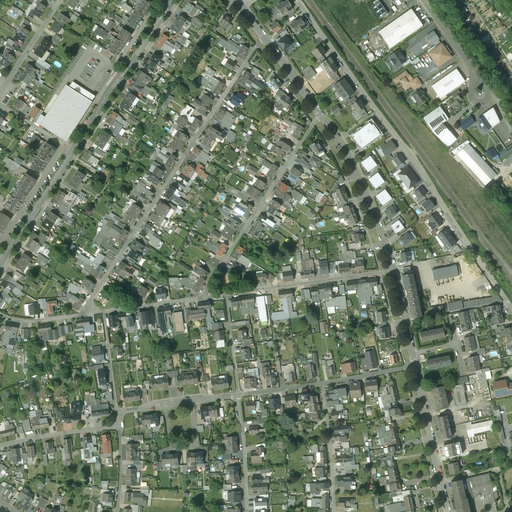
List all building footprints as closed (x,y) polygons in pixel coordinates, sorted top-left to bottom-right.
[(43,2),(40,0),(37,0),(36,3),(38,5),(35,8),(43,13),(46,7),(42,4),(43,2)] [(141,0),(140,3),(135,10),(143,16),(152,3),(152,2),(148,0),(141,0)] [(190,5),(185,1),(181,7),(186,10),(188,7),(190,5)] [(283,4),(282,3),(276,7),(282,15),(285,13),(285,14),(293,9),(287,1),(283,4)] [(379,1),(371,7),(379,20),(388,14),(379,1)] [(132,9),(121,2),(118,6),(120,7),(129,13),(132,9)] [(202,8),(194,3),(193,3),(192,2),(190,5),(195,8),(200,11),(201,8),(202,8)] [(459,15),(467,10),(464,6),(457,10),(459,15)] [(43,13),(35,8),(33,11),(32,10),(29,14),(33,17),(35,15),(39,18),(43,13)] [(411,9),(378,32),(390,49),(423,26),(411,9)] [(26,15),(18,10),(16,13),(24,18),(26,15)] [(143,16),(135,10),(129,19),(138,24),(143,16)] [(71,19),(77,22),(81,14),(76,11),(71,19)] [(60,14),(58,18),(59,18),(57,22),(63,26),(68,18),(60,14)] [(189,22),(179,15),(174,22),(182,27),(185,29),(189,22)] [(129,19),(124,16),(121,21),(126,24),(129,19)] [(224,17),(220,23),(227,28),(232,20),(225,16),(224,17)] [(202,22),(194,17),(192,20),(200,26),(201,26),(203,24),(202,23),(202,22)] [(138,24),(129,19),(126,24),(134,30),(138,24)] [(301,20),(297,23),(296,21),(290,25),(295,33),(298,31),(299,33),(306,27),(301,20)] [(106,26),(103,31),(108,34),(110,30),(112,26),(114,23),(110,21),(106,26)] [(57,22),(54,25),(53,24),(51,28),(58,33),(63,26),(57,22)] [(106,26),(102,22),(98,27),(103,31),(106,26)] [(182,27),(174,22),(170,29),(178,34),(179,32),(181,33),(184,28),(182,27)] [(27,27),(22,24),(19,28),(21,30),(19,33),(26,38),(28,35),(30,32),(25,29),(27,27)] [(103,31),(98,27),(95,33),(111,43),(114,38),(108,34),(103,31)] [(119,35),(116,39),(125,45),(131,34),(123,29),(120,33),(119,35)] [(119,35),(110,30),(108,34),(114,38),(116,39),(119,35)] [(282,39),(285,37),(289,35),(285,30),(279,34),(282,39)] [(433,32),(426,37),(431,45),(439,39),(433,32)] [(26,38),(19,33),(17,36),(15,35),(12,39),(17,42),(18,40),(23,43),(26,38)] [(168,38),(163,34),(160,40),(165,43),(166,41),(168,38)] [(187,39),(182,36),(180,39),(189,44),(190,42),(187,39)] [(278,43),(284,51),(291,45),(285,37),(282,39),(278,43)] [(116,39),(114,38),(111,43),(106,50),(116,57),(125,45),(116,39)] [(44,39),(41,43),(42,43),(40,47),(47,51),(51,44),(44,39)] [(189,44),(180,39),(178,42),(187,47),(189,44)] [(160,40),(156,45),(161,48),(163,46),(165,43),(160,40)] [(441,45),(440,42),(435,46),(436,48),(429,53),(438,67),(451,57),(449,54),(450,54),(445,47),(444,47),(442,44),(441,45)] [(248,49),(243,45),(241,48),(240,51),(245,54),(248,49)] [(40,47),(38,50),(37,49),(34,53),(42,58),(47,51),(40,47)] [(320,47),(313,52),(318,59),(323,56),(325,54),(320,47)] [(11,52),(6,49),(3,54),(5,55),(3,58),(10,63),(14,57),(9,55),(11,52)] [(406,61),(398,50),(390,56),(393,59),(391,60),(394,65),(395,64),(397,68),(402,64),(406,61)] [(238,53),(236,56),(241,59),(245,54),(240,51),(238,53)] [(161,59),(154,54),(149,61),(157,66),(161,68),(163,64),(159,62),(161,59)] [(321,63),(320,64),(323,69),(325,69),(329,74),(327,76),(329,79),(331,78),(331,77),(335,74),(334,73),(337,70),(332,63),(333,61),(330,57),(326,60),(321,63)] [(10,63),(3,58),(1,61),(0,60),(0,67),(1,67),(2,65),(7,68),(10,63)] [(409,59),(406,61),(402,64),(404,67),(412,62),(409,59)] [(233,63),(228,60),(224,66),(231,71),(236,64),(233,63)] [(149,61),(145,67),(153,72),(157,66),(149,61)] [(35,69),(27,64),(25,67),(26,68),(24,72),(35,79),(40,71),(35,68),(35,69)] [(302,71),(304,73),(305,75),(312,71),(310,68),(309,67),(302,71)] [(456,69),(431,87),(440,99),(465,82),(456,69)] [(150,78),(139,71),(134,78),(145,85),(150,78)] [(266,87),(253,78),(255,76),(251,74),(250,74),(246,71),(242,77),(247,80),(252,83),(263,91),(266,87)] [(312,71),(305,75),(308,80),(315,75),(312,71)] [(24,72),(22,75),(20,74),(18,79),(25,84),(28,80),(33,83),(35,79),(24,72)] [(405,72),(393,80),(396,84),(400,81),(403,85),(403,86),(405,90),(411,86),(414,84),(412,81),(405,72)] [(335,74),(331,77),(331,78),(335,83),(336,82),(340,79),(336,74),(335,74)] [(166,81),(157,75),(155,78),(160,81),(160,80),(164,83),(166,81)] [(247,80),(242,77),(239,82),(244,85),(246,82),(247,80)] [(282,85),(276,77),(270,81),(274,85),(273,86),(275,90),(282,85)] [(145,85),(134,78),(130,86),(147,97),(149,94),(153,97),(156,93),(145,85)] [(422,85),(417,78),(412,81),(414,84),(411,86),(414,90),(415,90),(422,85)] [(511,81),(510,78),(502,83),(505,89),(511,84),(511,81)] [(370,93),(360,79),(357,81),(367,95),(370,93)] [(211,84),(205,80),(204,82),(214,89),(216,87),(211,84)] [(338,84),(334,87),(338,91),(347,84),(344,80),(338,84)] [(217,84),(216,87),(221,90),(225,85),(219,81),(217,84)] [(347,84),(338,91),(341,96),(350,89),(347,84)] [(92,102),(66,86),(45,118),(41,115),(43,112),(40,110),(35,118),(37,120),(36,122),(66,142),(92,102)] [(221,90),(216,87),(214,89),(212,92),(218,96),(221,90)] [(350,89),(341,96),(344,100),(348,98),(354,93),(350,89)] [(458,90),(451,95),(453,98),(458,95),(460,93),(458,90)] [(417,93),(413,96),(419,105),(426,100),(420,91),(417,93)] [(136,97),(129,92),(124,99),(132,104),(136,97)] [(236,96),(233,95),(231,98),(232,99),(231,102),(229,101),(226,104),(233,108),(235,105),(237,107),(240,103),(239,102),(240,100),(241,100),(243,102),(246,98),(238,93),(236,96)] [(281,98),(275,107),(281,112),(283,110),(285,111),(287,109),(292,102),(288,100),(290,98),(287,96),(287,95),(284,93),(281,98)] [(170,94),(161,109),(165,112),(175,97),(170,94)] [(207,97),(204,95),(199,102),(208,107),(212,100),(207,97)] [(453,98),(448,102),(448,103),(449,106),(451,106),(453,109),(455,108),(456,108),(456,107),(459,105),(457,103),(461,100),(461,99),(460,97),(459,97),(458,95),(453,98)] [(17,99),(13,105),(22,111),(26,106),(27,105),(17,99)] [(132,104),(124,99),(120,106),(130,113),(134,106),(133,105),(132,104)] [(199,102),(195,99),(192,104),(204,113),(208,107),(199,102)] [(364,100),(361,101),(367,109),(370,107),(364,100)] [(359,101),(352,106),(357,113),(364,108),(359,101)] [(35,106),(33,109),(32,108),(30,111),(31,112),(29,115),(32,117),(35,118),(40,110),(35,106)] [(440,107),(423,118),(432,131),(440,125),(448,119),(440,107)] [(493,108),(482,115),(483,117),(483,116),(490,127),(491,129),(500,122),(493,108)] [(236,118),(228,113),(228,114),(221,109),(217,115),(232,124),(236,118)] [(118,115),(113,112),(109,117),(114,120),(116,118),(118,115)] [(195,119),(193,117),(192,119),(182,112),(180,115),(180,116),(197,127),(201,121),(196,118),(195,119)] [(232,124),(217,115),(214,120),(221,125),(222,124),(230,129),(233,125),(232,124)] [(305,115),(300,118),(303,123),(308,120),(305,115)] [(197,127),(180,116),(176,122),(178,124),(184,127),(186,123),(191,126),(189,129),(194,132),(197,127)] [(469,116),(457,124),(463,131),(474,123),(469,116)] [(490,127),(483,116),(483,117),(477,121),(480,125),(479,127),(481,129),(482,129),(484,131),(490,127)] [(114,120),(109,117),(106,122),(111,126),(113,123),(114,120)] [(298,126),(294,123),(293,124),(285,119),(282,122),(289,127),(300,134),(304,129),(299,125),(298,126)] [(353,134),(349,136),(361,152),(364,149),(368,145),(369,146),(375,141),(379,137),(380,138),(383,135),(371,119),(367,122),(368,123),(361,128),(360,127),(357,130),(358,131),(353,134)] [(440,125),(432,131),(446,146),(454,139),(440,125)] [(119,133),(110,127),(108,130),(117,136),(119,133)] [(225,135),(212,127),(207,135),(215,140),(216,137),(221,141),(225,135)] [(300,134),(289,127),(286,130),(293,134),(292,136),(297,139),(300,134)] [(285,131),(283,129),(278,136),(283,139),(287,132),(285,131)] [(111,136),(103,131),(99,138),(107,143),(111,136)] [(183,134),(178,131),(178,132),(174,138),(176,139),(183,143),(188,137),(183,134)] [(42,140),(34,135),(30,141),(38,147),(42,140)] [(215,140),(207,135),(201,143),(201,144),(210,149),(215,140)] [(107,143),(99,138),(95,144),(102,149),(107,143)] [(183,143),(176,139),(172,146),(175,149),(179,151),(184,144),(183,143)] [(27,145),(21,140),(18,145),(25,149),(27,145)] [(291,148),(280,140),(276,146),(285,152),(288,154),(291,148)] [(385,145),(380,148),(383,152),(382,152),(384,155),(386,157),(389,154),(397,149),(391,141),(385,145)] [(317,142),(310,146),(313,152),(315,151),(317,155),(323,151),(321,147),(320,147),(317,142)] [(47,143),(37,157),(47,163),(47,164),(57,149),(47,143)] [(210,149),(201,144),(200,146),(204,149),(208,152),(210,149)] [(496,175),(468,144),(457,154),(485,185),(496,175)] [(276,146),(275,145),(271,151),(277,156),(281,158),(285,152),(276,146)] [(489,159),(497,155),(492,147),(484,151),(489,159)] [(202,152),(196,148),(192,153),(202,159),(207,162),(210,157),(207,155),(202,152)] [(506,149),(498,153),(500,158),(511,152),(511,151),(510,148),(506,150),(506,149)] [(93,153),(88,150),(84,155),(89,159),(91,156),(93,153)] [(170,157),(160,151),(158,153),(159,154),(174,163),(177,158),(172,154),(170,157)] [(307,154),(302,151),(298,156),(304,159),(305,157),(307,154)] [(202,159),(192,153),(189,158),(194,162),(196,159),(200,162),(202,159)] [(174,163),(159,154),(157,156),(167,162),(165,165),(170,168),(174,163)] [(400,154),(393,159),(398,167),(403,163),(405,161),(400,154)] [(89,159),(84,155),(81,161),(86,164),(88,161),(89,159)] [(304,159),(298,156),(295,161),(307,169),(309,170),(313,165),(308,162),(304,159)] [(321,161),(312,156),(310,160),(308,162),(317,168),(321,161)] [(364,168),(374,161),(370,156),(366,159),(361,163),(364,168)] [(17,157),(14,162),(20,166),(23,161),(17,157)] [(37,157),(35,160),(30,157),(27,161),(32,164),(30,168),(40,174),(47,163),(37,157)] [(14,162),(8,159),(5,163),(17,171),(20,166),(14,162)] [(374,161),(364,168),(368,172),(373,169),(377,166),(374,161)] [(195,170),(187,165),(182,173),(190,178),(195,170)] [(278,168),(273,165),(271,167),(270,170),(275,173),(278,168)] [(293,167),(290,173),(298,179),(302,173),(293,167)] [(403,182),(413,175),(408,167),(401,172),(398,174),(401,178),(403,182)] [(160,170),(156,168),(152,175),(159,179),(164,172),(160,170)] [(398,174),(401,172),(400,169),(397,171),(392,175),(397,181),(401,178),(398,174)] [(275,173),(270,170),(267,175),(266,175),(271,179),(275,173)] [(85,176),(78,171),(73,178),(81,182),(85,176)] [(190,178),(182,173),(177,181),(177,182),(181,184),(185,187),(186,185),(190,178)] [(372,184),(381,178),(378,173),(374,176),(368,180),(372,184)] [(26,174),(11,196),(21,203),(36,180),(26,174)] [(152,175),(150,174),(147,179),(153,183),(157,185),(160,180),(159,179),(152,175)] [(296,177),(291,174),(287,179),(292,182),(296,177)] [(419,182),(413,175),(403,182),(406,185),(409,189),(412,187),(419,182)] [(81,182),(73,178),(69,184),(76,189),(81,182)] [(381,178),(372,184),(375,189),(381,185),(385,182),(381,178)] [(266,184),(258,179),(253,187),(261,192),(266,184)] [(146,185),(141,182),(137,186),(142,190),(144,188),(146,185)] [(286,186),(281,182),(278,188),(293,198),(300,202),(303,197),(294,191),(294,192),(290,190),(291,189),(286,186)] [(191,189),(186,185),(185,187),(181,184),(180,187),(189,193),(191,189)] [(176,189),(171,185),(168,191),(173,194),(174,192),(176,189)] [(409,189),(406,185),(402,188),(407,194),(414,189),(412,187),(409,189)] [(253,187),(251,186),(247,192),(251,195),(258,199),(262,193),(261,192),(253,187)] [(343,187),(338,189),(339,191),(336,193),(335,193),(333,193),(335,198),(337,197),(338,200),(340,199),(341,202),(345,201),(349,199),(343,187)] [(421,187),(414,193),(419,200),(424,196),(426,194),(421,187)] [(293,198),(278,188),(274,193),(286,201),(290,203),(293,198)] [(379,201),(388,194),(385,190),(381,193),(376,197),(379,201)] [(68,196),(61,191),(57,197),(63,200),(72,206),(77,199),(78,198),(77,197),(70,192),(68,196)] [(153,194),(148,191),(146,193),(142,191),(140,193),(150,199),(153,194)] [(173,194),(168,191),(164,196),(169,200),(171,197),(173,194)] [(242,193),(239,191),(238,192),(242,195),(242,196),(247,200),(249,198),(242,193)] [(247,200),(242,196),(242,195),(238,192),(236,196),(243,201),(240,206),(250,212),(253,207),(246,202),(247,200)] [(320,202),(325,194),(321,192),(316,199),(320,202)] [(150,199),(140,193),(139,196),(140,197),(138,199),(147,205),(150,199)] [(388,194),(379,201),(383,206),(388,202),(392,199),(388,194)] [(84,198),(79,195),(77,197),(78,198),(77,199),(84,203),(86,199),(84,198)] [(11,196),(10,196),(3,207),(14,215),(21,203),(11,196)] [(57,197),(54,202),(59,205),(63,200),(57,197)] [(281,205),(272,199),(269,205),(278,210),(281,205)] [(427,202),(422,205),(427,212),(434,207),(429,200),(427,202)] [(64,201),(59,210),(66,214),(67,215),(72,206),(64,201)] [(167,205),(162,202),(156,210),(165,216),(171,208),(167,205)] [(177,208),(168,202),(167,205),(171,208),(176,211),(177,208)] [(141,209),(132,203),(129,207),(127,205),(124,210),(128,212),(136,217),(141,209)] [(240,206),(237,204),(234,209),(238,211),(236,213),(240,216),(241,214),(246,217),(250,212),(240,206)] [(269,205),(265,210),(274,216),(278,210),(269,205)] [(348,206),(347,205),(343,207),(344,211),(341,213),(343,215),(354,211),(351,205),(348,206)] [(391,207),(387,210),(384,212),(390,219),(397,214),(391,207)] [(230,213),(223,209),(222,209),(220,212),(227,217),(230,213)] [(165,216),(156,210),(151,219),(156,222),(161,226),(163,227),(169,218),(165,216)] [(312,210),(308,216),(313,219),(317,213),(312,210)] [(343,215),(338,217),(340,220),(343,218),(345,221),(348,220),(350,226),(359,223),(356,217),(356,216),(354,211),(343,215)] [(58,217),(51,212),(46,219),(54,224),(58,217)] [(136,217),(128,212),(122,220),(130,226),(136,217)] [(0,213),(0,231),(2,232),(10,219),(0,213)] [(67,215),(66,214),(64,217),(69,220),(72,223),(74,220),(67,215)] [(266,218),(260,214),(257,219),(262,223),(264,220),(266,218)] [(443,224),(435,214),(432,216),(428,219),(430,222),(428,224),(433,231),(435,229),(443,224)] [(240,224),(230,218),(226,225),(235,231),(240,224)] [(54,224),(46,219),(42,226),(49,231),(54,224)] [(262,223),(257,219),(254,225),(259,228),(261,225),(262,223)] [(396,234),(404,228),(398,220),(394,224),(391,226),(396,234)] [(121,231),(108,223),(106,225),(120,234),(121,231)] [(151,227),(146,224),(143,229),(148,232),(149,230),(151,227)] [(106,225),(101,233),(106,236),(107,234),(110,236),(111,234),(117,238),(116,239),(122,243),(125,237),(120,234),(106,225)] [(226,225),(221,234),(229,239),(235,231),(226,225)] [(261,232),(253,226),(248,233),(257,239),(261,232)] [(129,232),(123,229),(121,231),(120,234),(125,237),(129,232)] [(148,232),(143,229),(139,234),(144,238),(146,235),(148,232)] [(221,235),(214,230),(213,230),(211,233),(212,233),(210,236),(212,238),(214,235),(219,238),(221,235)] [(449,234),(445,230),(437,235),(441,240),(449,234)] [(39,236),(34,233),(30,238),(35,242),(37,239),(39,236)] [(360,234),(354,235),(355,235),(356,240),(355,240),(355,243),(360,243),(364,242),(363,233),(360,234)] [(412,240),(407,233),(405,235),(398,240),(403,247),(412,240)] [(105,237),(100,234),(99,237),(97,236),(93,242),(99,247),(105,237)] [(452,239),(449,234),(441,240),(444,245),(452,239)] [(35,242),(30,238),(25,247),(36,254),(42,246),(35,242)] [(46,245),(37,239),(35,242),(42,246),(44,247),(46,245)] [(222,243),(221,246),(216,243),(212,241),(212,240),(210,239),(209,241),(210,242),(224,251),(228,246),(222,243)] [(456,244),(452,239),(444,245),(448,250),(456,244)] [(145,247),(135,241),(130,248),(140,254),(145,247)] [(224,251),(210,242),(207,246),(216,252),(216,253),(221,257),(224,251)] [(245,250),(239,246),(236,251),(241,255),(243,252),(245,250)] [(342,253),(339,253),(340,262),(343,261),(343,264),(339,265),(340,273),(350,272),(347,255),(347,251),(346,246),(341,247),(342,253)] [(127,256),(137,263),(142,256),(131,249),(127,256)] [(251,261),(241,255),(236,251),(233,257),(247,266),(251,261)] [(409,252),(400,253),(402,262),(408,261),(411,261),(409,252)] [(31,259),(24,254),(19,261),(27,265),(31,259)] [(352,254),(347,255),(350,272),(356,271),(355,265),(355,262),(355,259),(353,260),(352,254)] [(308,260),(306,260),(308,278),(314,277),(312,260),(308,260)] [(27,265),(19,261),(15,267),(23,272),(27,265)] [(327,261),(319,262),(320,276),(325,275),(324,274),(329,273),(327,263),(327,261)] [(355,262),(355,265),(356,271),(364,270),(363,261),(355,262)] [(126,265),(121,262),(118,267),(128,273),(131,276),(135,270),(132,267),(131,268),(126,265)] [(335,262),(327,263),(329,273),(337,272),(335,262)] [(241,268),(235,264),(231,269),(238,273),(241,268)] [(105,268),(99,265),(98,268),(96,270),(101,274),(105,268)] [(202,268),(197,265),(193,271),(200,276),(204,278),(207,275),(208,275),(209,274),(209,273),(202,268)] [(456,266),(432,271),(434,281),(458,276),(456,266)] [(128,273),(118,267),(114,272),(120,276),(121,273),(126,276),(128,273)] [(96,270),(94,273),(93,276),(98,279),(101,274),(96,270)] [(292,271),(283,273),(283,279),(284,281),(293,280),(292,271)] [(12,278),(7,274),(3,280),(8,283),(10,281),(12,278)] [(265,274),(256,275),(257,277),(254,277),(255,282),(257,281),(258,285),(262,284),(261,283),(265,283),(265,282),(267,282),(268,282),(267,275),(265,276),(265,274)] [(275,277),(270,274),(268,277),(267,275),(268,282),(271,284),(275,277)] [(405,275),(402,276),(405,290),(415,288),(412,274),(405,275)] [(199,279),(194,276),(191,281),(201,287),(206,280),(204,278),(200,276),(199,279)] [(95,284),(86,278),(81,286),(90,292),(95,284)] [(185,279),(170,278),(170,285),(172,286),(178,290),(182,284),(185,279)] [(191,281),(186,278),(185,278),(185,279),(182,284),(188,287),(189,286),(191,287),(190,288),(197,293),(201,287),(191,281)] [(376,278),(362,280),(365,301),(370,301),(370,297),(373,296),(372,289),(371,287),(376,286),(376,285),(377,285),(376,278)] [(8,283),(3,280),(0,284),(0,285),(5,289),(7,286),(8,283)] [(362,280),(356,281),(357,288),(357,290),(359,302),(361,302),(361,300),(365,300),(362,280)] [(356,281),(346,283),(347,291),(357,290),(357,288),(356,281)] [(147,290),(140,285),(136,293),(144,298),(146,294),(148,291),(147,290)] [(330,285),(324,286),(325,299),(327,308),(341,305),(341,310),(346,309),(344,296),(334,298),(332,299),(331,297),(332,297),(330,285)] [(324,286),(317,287),(318,288),(319,300),(325,299),(324,286)] [(165,288),(156,289),(157,299),(166,298),(166,296),(165,288)] [(318,288),(311,289),(313,302),(319,301),(319,300),(318,288)] [(415,288),(405,290),(411,319),(421,317),(415,288)] [(285,292),(278,292),(279,299),(280,299),(280,301),(282,301),(284,312),(272,314),(273,321),(289,318),(288,313),(287,303),(286,298),(285,292)] [(85,300),(79,297),(77,299),(68,294),(67,297),(71,299),(81,305),(85,300)] [(71,299),(67,297),(62,297),(62,300),(69,304),(69,305),(78,311),(81,305),(71,299)] [(249,314),(247,297),(240,298),(241,304),(245,304),(246,314),(249,314)] [(108,301),(103,298),(100,303),(105,306),(108,301)] [(239,298),(230,299),(232,307),(240,306),(239,298)] [(462,302),(447,304),(447,306),(430,309),(431,315),(479,306),(477,300),(462,303),(462,302)] [(57,301),(46,302),(47,308),(48,315),(53,314),(52,307),(57,306),(57,301)] [(29,305),(30,315),(40,314),(39,303),(29,305)] [(499,305),(487,307),(488,313),(487,313),(489,319),(493,318),(502,316),(499,305)] [(164,308),(157,309),(161,330),(160,330),(161,330),(161,331),(167,330),(167,327),(166,324),(166,320),(165,315),(164,308)] [(151,311),(144,312),(146,324),(149,324),(149,326),(151,327),(152,326),(153,325),(151,311)] [(140,325),(146,324),(144,312),(138,313),(140,325)] [(181,312),(173,313),(175,329),(179,328),(179,330),(184,329),(183,324),(181,312)] [(385,312),(376,313),(378,323),(380,323),(385,322),(387,322),(385,312)] [(467,312),(458,314),(459,318),(461,325),(469,323),(468,316),(467,312)] [(116,315),(108,316),(109,318),(110,327),(118,326),(117,325),(120,325),(119,321),(118,318),(116,319),(116,315)] [(502,316),(493,318),(494,325),(503,323),(502,316)] [(7,329),(6,331),(5,331),(3,344),(8,344),(11,324),(5,323),(4,329),(7,329)] [(469,323),(461,325),(462,332),(471,330),(469,323)] [(8,344),(7,345),(15,346),(16,341),(14,340),(16,333),(15,333),(15,331),(16,331),(17,325),(11,324),(8,344)] [(56,330),(51,331),(50,324),(44,325),(45,332),(46,337),(46,340),(58,338),(56,330)] [(511,327),(504,329),(505,331),(499,332),(500,337),(506,336),(511,334),(511,327)] [(22,329),(22,338),(35,338),(35,328),(22,329)] [(386,328),(379,329),(381,339),(390,337),(388,328),(386,328)] [(443,328),(433,331),(433,330),(429,331),(429,332),(420,334),(421,342),(430,340),(436,339),(445,337),(443,328)] [(245,330),(237,331),(239,340),(247,339),(245,330)] [(217,331),(214,332),(215,341),(223,340),(222,331),(217,331)] [(472,336),(464,338),(465,345),(474,343),(472,336)] [(474,343),(465,345),(467,352),(475,350),(474,343)] [(118,347),(112,348),(113,351),(114,351),(114,356),(122,354),(121,346),(118,347)] [(249,348),(240,349),(241,360),(250,358),(249,348)] [(92,351),(92,354),(92,355),(93,358),(95,360),(100,359),(100,360),(104,360),(103,353),(101,352),(101,350),(92,351)] [(396,355),(387,356),(387,359),(385,359),(386,365),(397,363),(396,355)] [(449,356),(440,358),(434,359),(426,361),(427,369),(437,367),(437,368),(441,367),(441,366),(451,364),(449,356)] [(477,356),(468,358),(470,365),(478,363),(477,356)] [(375,359),(369,360),(369,364),(367,365),(368,369),(377,367),(375,359)] [(354,362),(344,364),(344,366),(345,373),(356,371),(354,362)] [(269,363),(262,364),(264,377),(267,376),(271,376),(271,375),(269,363)] [(478,363),(470,365),(471,372),(480,370),(478,363)] [(313,364),(307,365),(307,367),(305,368),(307,375),(306,375),(306,377),(307,377),(307,379),(316,378),(313,364)] [(294,365),(288,366),(287,365),(281,366),(282,372),(283,371),(284,379),(286,378),(287,382),(291,382),(296,381),(294,365)] [(334,366),(328,367),(328,368),(328,370),(326,370),(327,376),(335,375),(334,366)] [(104,370),(97,371),(99,378),(98,378),(99,382),(100,386),(106,385),(105,379),(106,379),(105,374),(104,374),(104,370)] [(188,372),(180,373),(182,385),(190,384),(189,375),(188,372)] [(254,373),(248,373),(249,381),(247,381),(248,388),(256,387),(255,378),(254,373)] [(194,375),(189,375),(190,384),(198,383),(197,374),(194,375)] [(275,375),(271,375),(271,376),(267,376),(268,385),(277,384),(275,375)] [(227,376),(219,377),(221,389),(229,387),(227,376)] [(219,377),(211,378),(213,390),(221,389),(219,377)] [(164,379),(159,379),(161,388),(169,387),(167,378),(164,379)] [(486,378),(479,379),(481,389),(488,388),(486,378)] [(155,380),(152,380),(153,389),(161,388),(159,379),(155,380)] [(493,384),(496,398),(511,394),(511,381),(507,383),(507,380),(493,384)] [(394,381),(388,382),(389,386),(383,388),(384,392),(382,392),(382,394),(380,395),(380,397),(381,397),(396,393),(395,386),(394,381)] [(352,384),(351,384),(352,398),(360,397),(360,396),(359,383),(352,384)] [(463,384),(452,386),(454,395),(464,393),(465,392),(463,384)] [(443,386),(431,389),(435,409),(447,407),(443,386)] [(345,388),(334,390),(328,391),(329,398),(333,398),(334,401),(338,401),(337,397),(342,397),(342,398),(346,397),(346,394),(345,388)] [(136,392),(131,392),(132,401),(140,400),(139,391),(136,392)] [(126,393),(123,393),(124,402),(132,401),(131,392),(126,393)] [(313,393),(302,394),(303,401),(307,401),(308,405),(309,405),(310,412),(320,411),(319,403),(318,403),(317,396),(313,397),(313,393)] [(396,393),(381,397),(382,405),(383,405),(390,403),(398,401),(396,393)] [(464,393),(454,395),(456,406),(466,404),(464,393)] [(294,395),(284,397),(285,403),(286,406),(296,404),(294,395)] [(279,398),(270,399),(271,410),(280,409),(279,406),(279,398)] [(80,403),(71,404),(72,413),(71,413),(72,415),(70,416),(71,422),(79,421),(78,413),(81,412),(81,411),(81,405),(80,403)] [(108,404),(99,405),(100,409),(101,416),(109,415),(108,404)] [(216,406),(208,407),(209,415),(214,415),(217,414),(216,406)] [(208,407),(200,408),(201,417),(204,416),(209,415),(208,407)] [(95,410),(95,408),(91,408),(92,416),(101,416),(100,409),(95,410)] [(391,410),(388,410),(388,411),(389,416),(401,414),(399,408),(391,410)] [(66,409),(60,410),(60,411),(57,412),(59,423),(66,422),(67,422),(66,416),(67,416),(66,409)] [(310,412),(309,413),(310,420),(321,419),(320,411),(310,412)] [(337,412),(331,413),(331,420),(338,419),(337,416),(342,415),(342,411),(337,412)] [(157,414),(149,415),(150,424),(155,423),(158,423),(157,414)] [(149,415),(141,416),(142,425),(145,425),(150,424),(149,415)] [(447,415),(437,418),(440,429),(449,426),(447,415)] [(47,418),(41,419),(42,421),(39,422),(40,428),(48,427),(47,418)] [(34,420),(31,421),(32,429),(40,428),(39,422),(35,423),(34,420)] [(471,425),(465,426),(467,435),(473,434),(494,429),(492,420),(471,425)] [(9,429),(5,430),(6,436),(14,434),(12,426),(9,427),(9,429)] [(449,426),(440,429),(442,440),(452,437),(449,426)] [(335,434),(333,434),(334,441),(339,441),(339,442),(347,441),(346,433),(335,434)] [(468,438),(467,438),(468,444),(486,440),(485,434),(474,437),(468,438)] [(109,435),(102,435),(103,441),(104,454),(100,454),(100,458),(111,457),(109,435)] [(397,435),(391,436),(392,440),(389,440),(390,444),(398,442),(397,435)] [(90,437),(83,438),(83,444),(84,449),(84,455),(85,459),(90,458),(90,459),(92,458),(91,452),(96,451),(96,447),(93,448),(93,445),(91,445),(90,437)] [(236,437),(227,438),(228,441),(228,446),(237,445),(236,437)] [(71,439),(64,440),(64,446),(64,448),(65,454),(73,453),(71,439)] [(398,442),(390,444),(391,447),(387,447),(388,453),(393,452),(400,450),(398,442)] [(458,443),(444,447),(446,457),(460,454),(458,443)] [(135,444),(126,444),(127,452),(135,452),(135,447),(135,444)] [(237,445),(228,446),(228,451),(229,454),(238,453),(237,445)] [(263,447),(256,448),(257,452),(251,452),(251,463),(258,462),(258,459),(259,459),(259,457),(264,457),(263,448),(263,447)] [(355,448),(339,449),(340,456),(350,455),(352,455),(355,454),(355,448)] [(18,449),(11,450),(12,458),(17,457),(17,459),(19,459),(19,457),(19,454),(18,449)] [(135,452),(127,452),(127,460),(136,460),(136,457),(135,452)] [(194,453),(186,454),(187,463),(190,463),(195,462),(194,453)] [(202,453),(194,453),(195,462),(200,462),(203,462),(202,453)] [(178,454),(170,455),(170,464),(175,463),(178,463),(178,454)] [(170,455),(162,455),(162,464),(165,464),(170,464),(170,455)] [(340,456),(335,456),(336,463),(342,463),(344,463),(344,467),(350,466),(350,456),(352,456),(352,455),(350,455),(340,456)] [(314,456),(304,456),(304,464),(314,464),(314,456)] [(326,460),(320,460),(321,464),(318,464),(318,468),(315,468),(316,475),(327,474),(326,467),(327,467),(326,460)] [(457,463),(448,465),(450,474),(459,472),(457,463)] [(238,466),(229,467),(229,470),(230,475),(239,474),(238,466)] [(136,470),(127,469),(127,477),(136,478),(136,473),(136,470)] [(260,474),(260,476),(261,478),(265,478),(265,473),(270,473),(269,469),(260,470),(260,474)] [(239,474),(230,475),(230,480),(230,483),(239,482),(239,474)] [(391,475),(389,476),(389,478),(388,479),(389,484),(399,482),(397,474),(391,475)] [(488,474),(464,479),(469,499),(483,495),(485,505),(495,502),(488,474)] [(136,478),(127,477),(127,485),(135,486),(135,483),(136,478)] [(351,477),(343,477),(343,478),(337,478),(338,485),(341,485),(342,487),(344,487),(343,487),(348,486),(348,481),(351,481),(351,477)] [(41,480),(38,485),(44,488),(47,484),(41,480)] [(461,480),(451,483),(455,500),(465,498),(461,480)] [(399,482),(389,484),(390,491),(392,490),(400,489),(401,489),(399,482)] [(266,483),(253,483),(253,490),(258,490),(258,491),(259,491),(266,491),(265,488),(266,488),(266,483)] [(320,483),(310,484),(310,494),(316,493),(316,489),(328,489),(328,483),(326,483),(320,483)] [(29,491),(23,487),(19,493),(17,496),(18,496),(23,500),(19,506),(25,510),(28,505),(30,506),(30,505),(31,504),(34,499),(34,498),(27,494),(29,491)] [(7,488),(2,495),(8,499),(13,492),(7,488)] [(141,494),(125,492),(125,501),(139,502),(139,505),(143,506),(143,502),(146,503),(146,498),(143,497),(143,494),(141,494)] [(241,492),(233,492),(233,493),(226,493),(226,502),(241,502),(241,492)] [(107,493),(104,493),(103,501),(113,502),(114,494),(107,493)] [(322,495),(322,500),(311,499),(311,507),(322,507),(322,508),(328,508),(328,495),(322,495)] [(41,497),(38,506),(43,509),(47,501),(41,497)] [(465,498),(455,500),(456,511),(469,511),(468,503),(466,504),(465,498)]
